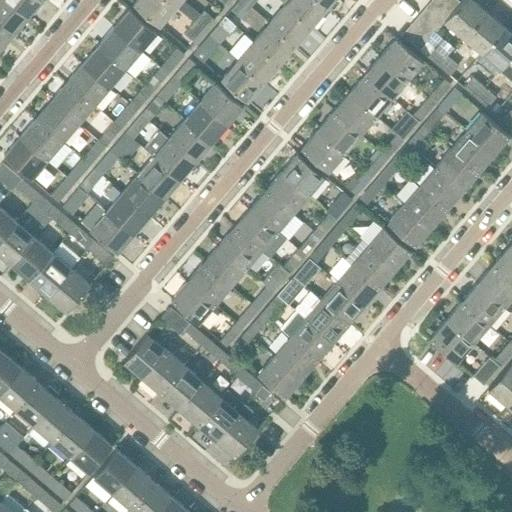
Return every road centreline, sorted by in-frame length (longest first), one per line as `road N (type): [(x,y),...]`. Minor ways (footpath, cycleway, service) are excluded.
road 1 (residential): [(71,367),(387,0)]
road 2 (residential): [(237,509),(71,367)]
road 3 (residential): [(237,509),(381,347)]
road 4 (residential): [(381,347),(511,193)]
road 5 (residential): [(511,459),(381,347)]
road 6 (residential): [(0,109),(94,0)]
